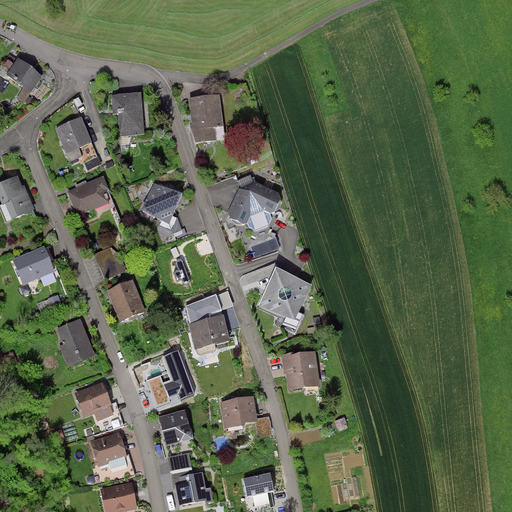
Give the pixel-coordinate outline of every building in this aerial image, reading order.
[(10,70),(17,59),(9,54),(7,58),(8,59),(3,65),(10,70)] [(42,76),(18,58),(17,59),(10,70),(7,74),(24,86),(17,98),(23,103),(42,76)] [(145,134),(141,92),(112,95),(113,114),(119,114),(121,136),(132,135),(145,134)] [(220,94),(189,98),(192,125),(191,126),(196,142),(217,140),(216,127),(224,126),(220,94)] [(81,117),(55,128),(70,162),(83,156),(79,148),(92,142),(81,117)] [(225,139),(224,126),(216,127),(217,140),(225,139)] [(127,151),(132,135),(121,136),(121,152),(127,151)] [(102,164),(98,156),(85,163),(88,170),(102,164)] [(112,161),(105,164),(107,169),(114,166),(112,161)] [(241,187),(253,182),(250,175),(238,180),(241,187)] [(18,176),(0,183),(0,199),(2,204),(0,205),(0,207),(6,222),(35,210),(24,185),(22,186),(18,176)] [(77,187),(67,191),(78,216),(110,202),(107,194),(110,192),(103,176),(87,183),(77,187)] [(241,187),(239,188),(228,213),(230,218),(232,219),(242,224),(243,224),(247,223),(249,228),(255,231),(269,225),(271,218),(270,213),(275,211),(280,200),(281,198),(279,193),(255,181),(253,182),(241,187)] [(154,183),(141,209),(162,220),(169,224),(173,216),(183,193),(168,187),(163,187),(154,183)] [(177,218),(173,216),(169,224),(162,220),(160,225),(171,231),(177,218)] [(44,246),(12,259),(23,285),(40,277),(53,272),(55,271),(44,246)] [(111,247),(94,254),(105,280),(127,271),(121,256),(111,247)] [(275,266),(258,306),(286,316),(284,322),(297,328),(303,314),(298,312),(312,284),(275,266)] [(56,280),(53,272),(40,277),(44,286),(56,280)] [(133,279),(107,290),(120,322),(146,311),(133,279)] [(228,292),(217,296),(222,310),(233,306),(228,292)] [(216,294),(185,306),(191,324),(210,317),(209,314),(222,310),(217,296),(216,294)] [(58,295),(48,299),(48,300),(52,310),(63,306),(58,295)] [(52,310),(48,300),(38,304),(42,314),(52,310)] [(191,324),(189,324),(195,350),(230,340),(224,314),(210,317),(191,324)] [(320,317),(312,318),(314,326),(321,325),(320,317)] [(96,356),(81,319),(57,329),(63,345),(59,347),(67,367),(96,356)] [(194,393),(178,350),(162,356),(168,372),(147,381),(157,407),(170,402),(169,399),(178,395),(180,399),(194,393)] [(288,390),(320,386),(316,350),(296,353),(296,352),(281,354),(284,374),(286,374),(288,390)] [(103,382),(75,392),(84,418),(95,414),(97,421),(114,415),(111,406),(112,405),(103,382)] [(254,396),(220,401),(225,429),(245,425),(245,423),(255,421),(258,421),(257,419),(254,396)] [(185,410),(159,417),(166,446),(193,438),(185,410)] [(269,417),(257,419),(258,421),(255,421),(258,438),(273,435),(269,417)] [(347,424),(345,417),(335,421),(337,428),(338,428),(346,424),(347,424)] [(61,429),(52,433),(56,443),(65,440),(61,429)] [(119,432),(90,442),(99,467),(109,463),(108,461),(124,456),(125,458),(127,457),(119,432)] [(189,453),(168,457),(170,471),(192,467),(189,453)] [(125,458),(124,456),(108,461),(109,463),(111,470),(127,464),(125,458)] [(203,472),(179,477),(180,484),(175,485),(180,506),(205,500),(206,503),(214,502),(211,487),(206,488),(203,472)] [(274,491),(271,472),(243,478),(247,497),(274,491)] [(132,483),(100,489),(104,511),(121,511),(138,509),(132,483)]
